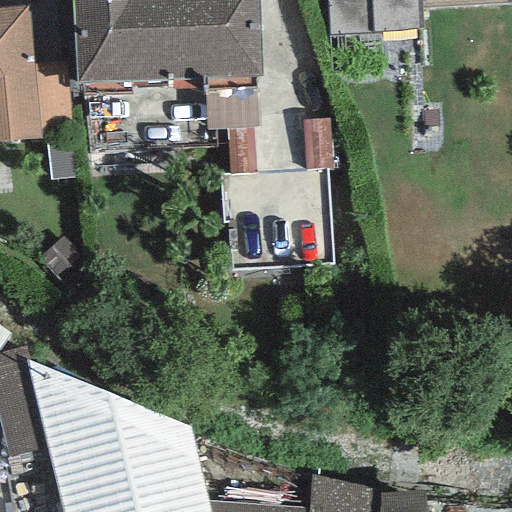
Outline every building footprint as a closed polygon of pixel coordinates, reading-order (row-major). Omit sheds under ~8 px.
[(71,0),(74,83),(261,75),(258,0),(71,0)] [(511,0),(327,0),(329,36),(420,28),(421,10),(511,2),(511,0)] [(0,7),(0,142),(42,138),(41,130),(70,127),(64,62),(34,65),(28,5),(0,7)] [(79,259),(62,241),(41,261),(57,279),(79,259)] [(190,427),(26,358),(62,511),(211,511),(209,501),(190,427)] [(308,510),(209,501),(211,511),(427,511),(426,494),(380,493),(311,474),(308,510)]
